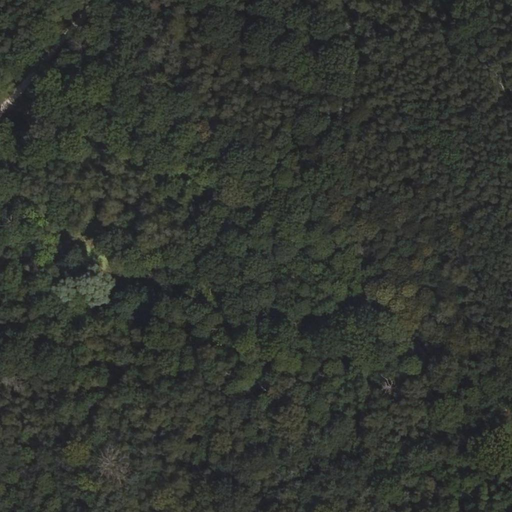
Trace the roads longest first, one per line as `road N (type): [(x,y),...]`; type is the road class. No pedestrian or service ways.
road 1 (track): [(511,436),(491,407),(236,206),(0,108)]
road 2 (track): [(0,105),(91,0)]
